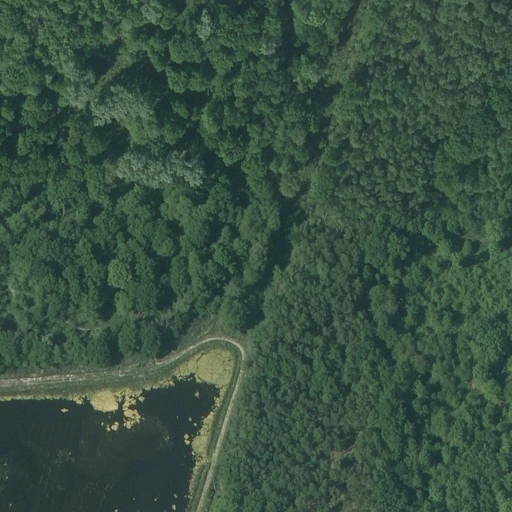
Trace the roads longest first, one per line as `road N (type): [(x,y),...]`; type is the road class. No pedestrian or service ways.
road 1 (track): [(404,511),(372,331),(377,255),(511,234)]
road 2 (track): [(198,511),(245,345),(211,333),(155,365)]
